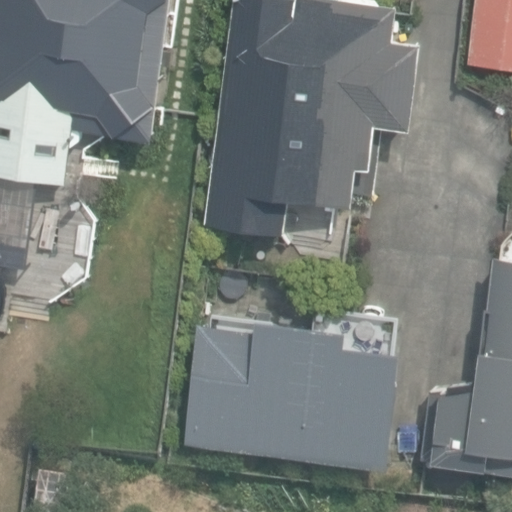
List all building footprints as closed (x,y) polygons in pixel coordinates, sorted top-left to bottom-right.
[(0,0),(0,171),(74,181),(79,138),(86,139),(88,127),(163,137),(181,0),(0,0)] [(233,0),(210,214),(288,223),(292,185),(352,191),(358,144),(378,146),(382,112),(415,116),(424,29),(396,26),(399,0),(233,0)] [(511,0),(478,0),(472,63),(511,67),(511,0)] [(175,196),(168,256),(197,259),(203,199),(175,196)] [(427,454),(511,465),(511,225),(500,244),(494,295),(488,296),(482,366),(438,378),(427,454)] [(399,339),(402,313),(321,303),(319,317),(265,311),(264,315),(217,309),(215,319),(206,318),(191,438),(397,463),(411,341),(399,339)]
